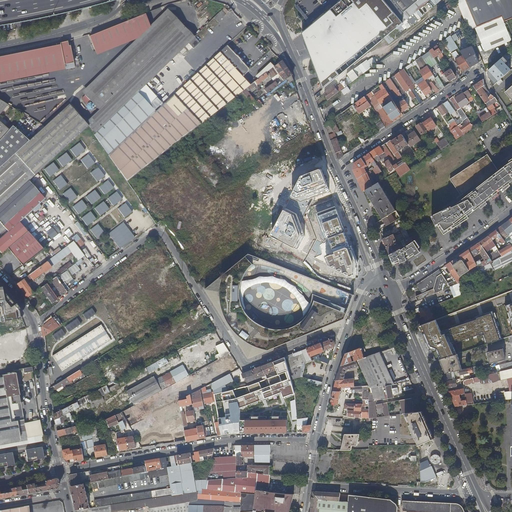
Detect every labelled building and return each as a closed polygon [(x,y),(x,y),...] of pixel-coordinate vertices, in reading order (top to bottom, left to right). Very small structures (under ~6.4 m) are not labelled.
[(311,22),(300,31),(313,65),(322,88),(402,23),(383,0),(337,0),(327,9),(311,22)] [(393,0),(404,12),(418,0),(393,0)] [(435,5),(431,0),(430,0),(412,16),(416,21),(435,5)] [(511,0),(466,0),(476,25),(502,15),(505,21),(511,17),(511,0)] [(84,95),(170,11),(168,9),(83,93),(84,95)] [(222,10),(214,18),(217,22),(225,14),(222,10)] [(96,107),(182,24),(170,11),(84,95),(86,97),(82,100),(88,106),(91,102),(96,107)] [(145,14),(111,27),(89,36),(94,48),(95,50),(136,33),(148,22),(145,14)] [(502,16),(475,28),(485,51),(511,40),(502,16)] [(446,20),(410,45),(418,55),(454,30),(446,20)] [(101,113),(187,29),(182,24),(96,107),(101,113)] [(464,28),(455,34),(457,38),(464,33),(466,36),(468,35),(466,31),(464,28)] [(150,79),(194,37),(187,29),(101,113),(109,120),(137,93),(150,79)] [(383,39),(388,44),(394,40),(389,34),(383,39)] [(68,42),(59,43),(60,45),(63,60),(65,60),(66,65),(74,63),(70,46),(68,46),(68,42)] [(449,48),(448,46),(445,42),(438,47),(442,52),(442,53),(445,51),(447,50),(449,48)] [(28,51),(0,56),(0,77),(12,75),(24,73),(38,70),(53,67),(66,65),(65,60),(63,60),(60,45),(41,49),(28,51)] [(438,47),(437,45),(429,51),(434,58),(439,54),(442,52),(438,47)] [(119,145),(109,155),(127,181),(191,130),(192,131),(238,94),(251,85),(243,76),(247,72),(247,71),(248,70),(248,69),(247,68),(234,54),(238,52),(235,49),(232,52),(226,46),(198,72),(155,112),(151,115),(141,125),(130,135),(119,145)] [(434,58),(429,51),(421,56),(426,64),(429,61),(434,58)] [(462,60),(461,57),(459,58),(455,52),(452,54),(463,72),(468,69),(467,67),(465,68),(461,61),(462,60)] [(369,63),(374,59),(371,55),(366,59),(369,63)] [(426,64),(421,56),(413,62),(415,65),(417,63),(422,70),(427,79),(430,77),(432,81),(436,79),(432,74),(426,64)] [(367,71),(372,67),(369,63),(366,59),(361,63),(361,64),(367,71)] [(372,67),(378,63),(375,59),(374,59),(369,63),(372,67)] [(500,65),(508,73),(511,69),(511,67),(505,60),(500,65)] [(278,78),(282,82),(286,79),(291,75),(281,61),(272,68),(269,71),(270,72),(268,75),(273,81),(278,78)] [(429,61),(426,64),(432,74),(435,72),(430,63),(431,63),(429,61)] [(456,76),(458,75),(460,74),(459,72),(458,70),(456,67),(458,66),(456,63),(455,63),(454,64),(451,67),(456,76)] [(359,77),(367,71),(361,64),(353,69),(359,77)] [(500,80),(501,79),(508,73),(500,65),(493,71),(495,74),(494,75),(495,76),(496,75),(500,80)] [(258,79),(267,72),(269,71),(272,68),(270,66),(256,77),(258,79)] [(353,82),(359,77),(353,69),(347,74),(353,82)] [(411,81),(403,69),(399,72),(410,89),(413,92),(416,97),(421,104),(423,102),(414,89),(415,88),(413,85),(414,84),(412,81),(411,81)] [(449,81),(456,77),(456,76),(452,69),(444,74),(449,81)] [(251,85),(238,94),(247,105),(254,100),(247,92),(249,90),(249,91),(268,77),(266,75),(268,73),(267,72),(258,79),(251,85)] [(410,89),(399,72),(390,78),(403,97),(404,98),(406,97),(394,79),(396,78),(406,92),(409,90),(410,89)] [(348,85),(353,82),(347,74),(341,79),(343,81),(347,77),(348,79),(345,81),(348,85)] [(403,97),(390,78),(386,81),(397,97),(399,95),(402,99),(403,97)] [(486,103),(495,97),(491,94),(489,97),(488,98),(482,90),(483,90),(483,89),(482,87),(485,85),(484,79),(474,86),(485,103),(486,103)] [(57,96),(64,95),(63,89),(57,88),(55,80),(35,84),(35,89),(33,90),(34,95),(37,94),(36,98),(40,97),(45,98),(46,95),(54,96),(56,96),(57,96)] [(264,90),(266,93),(280,83),(278,80),(264,90)] [(432,91),(425,80),(418,85),(425,96),(432,91)] [(338,86),(341,90),(347,86),(348,85),(345,81),(339,86),(338,86)] [(436,93),(442,89),(440,85),(438,82),(436,84),(436,85),(435,86),(434,85),(431,81),(430,83),(436,93)] [(393,98),(383,83),(382,84),(392,99),(393,98)] [(383,108),(385,111),(391,120),(392,120),(393,119),(395,121),(398,119),(396,117),(402,113),(401,113),(396,105),(392,99),(382,84),(379,86),(382,90),(375,96),(381,104),(388,99),(391,103),(392,105),(391,106),(391,105),(389,106),(390,108),(389,109),(387,106),(383,108)] [(325,93),(328,100),(341,90),(338,86),(336,88),(334,86),(325,93)] [(463,93),(469,102),(474,99),(467,90),(463,93)] [(372,91),(365,97),(368,101),(373,97),(375,100),(373,101),(382,114),(385,111),(383,108),(381,104),(375,96),(372,91)] [(95,133),(93,135),(109,155),(119,145),(130,135),(141,125),(151,115),(155,112),(137,93),(109,120),(95,133)] [(461,108),(469,102),(463,93),(455,99),(458,104),(461,108)] [(365,97),(353,105),(357,111),(359,114),(371,106),(365,97)] [(455,99),(453,97),(450,99),(462,117),(466,115),(465,114),(464,112),(463,110),(461,108),(458,104),(455,99)] [(497,101),(495,97),(486,103),(488,107),(489,106),(491,105),(493,107),(494,106),(493,104),(497,101)] [(410,107),(405,100),(398,104),(396,105),(401,113),(410,107)] [(450,102),(444,106),(448,110),(449,112),(454,108),(450,102)] [(444,106),(443,103),(437,108),(443,116),(446,114),(445,112),(448,110),(444,106)] [(38,172),(88,126),(69,105),(68,105),(37,133),(29,140),(18,150),(13,155),(0,166),(0,206),(26,182),(29,180),(38,172)] [(492,116),(503,109),(501,107),(496,111),(494,109),(490,112),(492,116)] [(483,122),(492,116),(490,112),(487,108),(485,109),(488,113),(480,118),(483,122)] [(359,114),(357,111),(351,115),(368,139),(374,135),(359,114)] [(95,133),(109,120),(101,113),(88,126),(95,133)] [(342,113),(334,119),(338,128),(347,122),(342,113)] [(430,130),(437,126),(431,116),(427,119),(428,120),(425,122),(430,130)] [(330,121),(325,125),(329,135),(335,133),(335,135),(340,133),(338,128),(334,119),(330,121)] [(470,121),(468,119),(460,124),(463,127),(469,122),(470,121)] [(29,140),(37,133),(17,121),(9,130),(0,139),(0,166),(13,155),(18,150),(29,140)] [(0,139),(9,130),(0,121),(0,139)] [(385,126),(384,124),(381,121),(376,124),(380,130),(385,126)] [(449,128),(450,129),(457,125),(455,121),(449,125),(451,127),(449,128)] [(421,134),(428,130),(423,123),(423,122),(416,126),(421,134)] [(471,130),(475,128),(472,125),(471,125),(469,122),(463,127),(460,124),(458,126),(464,135),(471,130)] [(457,139),(464,135),(458,126),(457,125),(450,129),(455,137),(457,139)] [(409,145),(410,147),(421,140),(415,131),(411,134),(412,135),(405,139),(409,145)] [(335,133),(329,135),(336,153),(338,157),(341,158),(344,156),(337,138),(343,136),(342,132),(340,133),(335,135),(335,133)] [(392,141),(399,151),(409,145),(405,139),(402,135),(392,141)] [(345,147),(349,152),(362,143),(359,138),(347,145),(347,146),(345,147)] [(441,150),(450,144),(446,139),(440,142),(439,141),(436,143),(437,143),(441,150)] [(399,158),(401,156),(399,151),(392,141),(391,141),(388,143),(399,158)] [(85,150),(80,142),(71,149),(76,157),(85,150)] [(395,169),(400,177),(411,170),(405,160),(402,162),(398,165),(385,145),(381,148),(385,154),(389,160),(395,169)] [(380,146),(370,153),(373,159),(376,157),(377,156),(378,157),(381,155),(382,157),(384,156),(385,154),(381,148),(380,146)] [(417,157),(421,163),(432,156),(428,150),(425,152),(417,157)] [(58,159),(63,166),(72,160),(67,153),(58,159)] [(353,169),(358,179),(367,173),(365,170),(367,168),(366,167),(372,163),(374,166),(375,167),(378,166),(373,159),(370,153),(355,163),(353,169)] [(87,168),(95,163),(88,154),(81,160),(87,168)] [(508,182),(499,171),(488,155),(450,180),(453,184),(446,189),(459,205),(465,200),(469,206),(475,201),(478,206),(481,209),(487,204),(485,201),(490,197),(493,200),(499,195),(496,191),(501,187),(504,190),(510,186),(508,182)] [(389,172),(395,169),(389,160),(387,161),(384,164),(389,172)] [(45,169),(50,176),(59,170),(54,162),(45,169)] [(508,166),(507,164),(501,169),(499,171),(508,182),(510,180),(511,178),(511,176),(506,168),(508,166)] [(379,174),(382,172),(378,166),(375,167),(373,169),(377,175),(376,176),(377,177),(380,176),(379,174)] [(97,181),(105,176),(98,167),(90,172),(97,181)] [(320,170),(318,170),(300,176),(270,234),(271,236),(296,249),(298,248),(304,237),(305,234),(300,223),(314,197),(328,192),(329,190),(322,171),(320,170)] [(358,179),(363,192),(365,191),(376,184),(375,182),(374,183),(373,182),(371,183),(368,176),(369,175),(370,176),(372,174),(370,171),(367,173),(358,179)] [(54,181),(60,190),(68,184),(61,175),(54,181)] [(26,182),(0,206),(0,222),(0,223),(0,222),(0,227),(7,221),(20,209),(30,201),(39,192),(29,180),(26,182)] [(104,194),(113,187),(107,180),(99,187),(104,194)] [(365,191),(383,219),(391,214),(396,211),(379,182),(376,184),(365,191)] [(64,194),(70,203),(78,197),(71,188),(64,194)] [(86,197),(92,204),(100,197),(95,190),(86,197)] [(122,199),(116,191),(107,198),(113,205),(122,199)] [(0,227),(0,239),(6,234),(19,222),(31,211),(45,199),(39,192),(30,201),(20,209),(7,221),(0,227)] [(73,207),(79,214),(88,207),(82,200),(73,207)] [(460,224),(465,221),(469,218),(467,215),(478,206),(475,201),(469,206),(465,200),(459,205),(453,209),(451,207),(432,217),(436,226),(440,224),(441,225),(446,233),(460,224)] [(109,208),(104,201),(95,208),(101,215),(109,208)] [(49,202),(41,207),(44,213),(52,207),(49,202)] [(117,208),(124,217),(131,211),(125,203),(117,208)] [(336,205),(316,213),(332,253),(323,256),(327,266),(353,279),(356,277),(357,259),(336,205)] [(19,222),(24,226),(35,216),(31,211),(19,222)] [(97,218),(91,211),(82,218),(88,225),(97,218)] [(387,222),(389,224),(396,221),(391,214),(383,219),(385,223),(387,222)] [(394,235),(394,236),(397,235),(398,236),(401,234),(405,241),(411,238),(400,218),(396,221),(389,224),(387,225),(379,229),(381,234),(386,232),(388,238),(394,235)] [(511,222),(510,220),(502,226),(509,235),(511,232),(511,222)] [(13,241),(0,252),(1,253),(7,248),(27,232),(26,230),(19,222),(6,234),(13,241)] [(19,222),(26,230),(27,232),(28,231),(24,226),(19,222)] [(75,224),(85,236),(88,234),(78,222),(75,224)] [(121,249),(136,237),(125,222),(110,233),(121,249)] [(98,238),(105,233),(98,224),(91,229),(98,238)] [(51,238),(61,232),(57,225),(47,232),(51,238)] [(509,235),(502,226),(493,233),(489,236),(492,241),(497,237),(497,238),(498,237),(503,244),(506,241),(504,239),(509,235)] [(7,248),(15,257),(36,240),(28,231),(27,232),(7,248)] [(6,234),(0,239),(0,251),(0,252),(13,241),(6,234)] [(77,234),(72,238),(81,247),(85,243),(77,234)] [(383,240),(390,254),(400,249),(394,236),(394,235),(388,238),(383,240)] [(488,255),(492,262),(502,256),(499,251),(492,241),(489,236),(480,242),(486,252),(492,248),(494,251),(492,252),(488,255)] [(52,248),(48,251),(52,256),(62,249),(54,238),(48,243),(52,248)] [(411,238),(405,241),(406,243),(403,244),(405,247),(410,244),(414,242),(411,238)] [(36,240),(15,257),(22,265),(44,249),(36,240)] [(79,260),(84,257),(73,242),(26,277),(27,278),(28,277),(29,278),(32,276),(33,278),(34,277),(34,278),(50,266),(51,267),(72,251),(79,260)] [(390,254),(393,262),(392,262),(394,266),(408,260),(407,258),(407,257),(410,256),(411,257),(415,254),(420,251),(419,249),(414,242),(410,244),(402,250),(401,249),(400,249),(390,254)] [(480,242),(469,249),(472,255),(473,256),(474,256),(481,252),(484,258),(486,261),(482,263),(481,260),(477,262),(476,263),(477,265),(479,269),(490,263),(492,262),(488,255),(486,252),(480,242)] [(502,256),(511,251),(511,250),(511,246),(510,243),(507,244),(508,246),(499,251),(502,256)] [(469,249),(460,256),(463,260),(465,259),(466,260),(467,259),(467,258),(468,257),(471,261),(466,264),(470,270),(477,265),(476,263),(473,256),(472,255),(469,249)] [(490,263),(494,270),(511,261),(511,253),(511,251),(502,256),(492,262),(490,263)] [(205,290),(249,360),(344,321),(353,296),(249,255),(205,290)] [(460,256),(451,262),(455,268),(460,276),(461,276),(461,277),(462,276),(470,270),(466,264),(463,260),(460,256)] [(59,274),(67,269),(72,265),(70,262),(57,272),(59,274)] [(481,273),(482,276),(494,270),(490,263),(479,269),(481,273)] [(76,264),(69,269),(73,275),(81,270),(76,264)] [(459,283),(464,281),(460,276),(455,268),(450,270),(459,283)] [(414,297),(416,301),(449,287),(447,284),(446,282),(445,280),(438,269),(415,284),(421,294),(414,297)] [(70,291),(67,283),(73,280),(69,271),(53,279),(60,295),(70,291)] [(25,277),(17,284),(27,298),(34,293),(28,285),(30,284),(26,279),(25,277)] [(46,284),(40,288),(51,303),(54,306),(58,303),(56,300),(60,297),(59,296),(57,298),(46,284)] [(454,285),(448,287),(452,298),(458,296),(454,285)] [(0,321),(22,318),(13,304),(0,288),(0,321)] [(193,310),(196,313),(203,308),(201,305),(193,310)] [(429,308),(420,311),(422,316),(425,315),(427,320),(433,317),(430,310),(429,308)] [(93,309),(84,315),(88,320),(96,315),(93,309)] [(493,312),(441,330),(442,335),(445,333),(450,344),(481,334),(485,345),(502,339),(493,312)] [(43,338),(61,325),(60,324),(58,325),(51,317),(44,322),(41,328),(43,338)] [(78,319),(67,327),(70,333),(82,325),(78,319)] [(436,319),(420,325),(430,347),(437,350),(441,359),(454,355),(450,344),(445,333),(442,335),(441,330),(436,319)] [(100,324),(52,355),(62,370),(110,339),(100,324)] [(62,329),(53,335),(57,341),(66,335),(62,329)] [(332,339),(301,351),(306,362),(312,361),(310,357),(335,347),(336,345),(336,343),(335,342),(332,339)] [(214,345),(219,356),(227,351),(223,341),(214,345)] [(346,354),(342,366),(353,361),(351,356),(353,355),(355,361),(357,360),(358,360),(366,357),(364,351),(363,347),(346,354)] [(503,349),(488,352),(490,363),(506,360),(503,349)] [(301,351),(285,357),(292,380),(302,377),(306,362),(301,351)] [(368,381),(386,376),(376,353),(370,355),(370,356),(366,357),(358,360),(368,383),(368,381)] [(454,355),(441,359),(447,373),(454,371),(459,370),(462,370),(457,354),(454,355)] [(145,366),(148,372),(168,363),(165,357),(145,366)] [(246,433),(246,420),(241,420),(241,408),(286,392),(287,410),(297,409),(296,395),(292,380),(285,357),(274,362),(277,370),(279,375),(277,376),(268,379),(266,379),(258,383),(256,383),(246,387),(228,391),(222,393),(225,413),(218,414),(222,430),(222,435),(230,433),(246,433)] [(342,366),(336,380),(344,380),(345,376),(347,370),(358,367),(358,368),(359,367),(357,360),(355,361),(353,361),(342,366)] [(98,371),(93,362),(66,379),(55,385),(57,389),(63,385),(65,388),(74,383),(73,381),(71,382),(70,381),(81,375),(82,376),(83,378),(86,376),(84,373),(93,368),(94,370),(92,371),(94,374),(98,371)] [(274,362),(262,367),(266,375),(268,374),(269,375),(272,374),(271,373),(275,371),(277,370),(274,362)] [(262,367),(252,371),(256,380),(266,376),(266,375),(262,367)] [(472,367),(462,370),(459,370),(460,375),(465,375),(465,376),(470,375),(470,374),(473,373),(472,367)] [(511,368),(508,370),(507,370),(501,372),(499,372),(500,376),(501,380),(511,377),(511,368)] [(252,371),(243,374),(243,375),(244,379),(246,378),(248,383),(251,381),(251,383),(254,382),(253,381),(255,380),(256,380),(252,371)] [(447,373),(446,373),(447,380),(449,379),(449,381),(456,379),(454,371),(447,373)] [(499,372),(491,374),(479,377),(480,381),(481,383),(494,380),(500,376),(499,372)] [(0,449),(28,444),(28,439),(25,422),(18,386),(24,385),(22,374),(17,375),(16,373),(0,375),(0,449)] [(212,383),(213,386),(214,392),(214,394),(222,393),(228,391),(226,385),(233,381),(230,374),(212,383)] [(162,390),(157,380),(155,376),(127,391),(135,405),(162,390)] [(386,386),(388,386),(390,385),(386,376),(368,381),(368,383),(370,388),(371,388),(383,386),(386,386)] [(162,377),(157,380),(162,390),(167,387),(162,377)] [(307,378),(306,384),(319,387),(321,381),(307,378)] [(334,392),(341,392),(342,390),(342,389),(342,388),(344,388),(352,387),(355,387),(355,380),(354,379),(349,379),(344,380),(336,380),(334,392)] [(456,380),(447,381),(449,388),(457,387),(456,380)] [(386,386),(388,399),(394,398),(393,395),(392,389),(398,388),(397,384),(390,385),(388,386),(386,386)] [(364,399),(369,399),(369,394),(369,390),(368,386),(355,387),(352,387),(352,393),(363,392),(364,396),(364,399)] [(216,402),(214,394),(214,392),(206,393),(206,392),(207,392),(206,387),(202,389),(203,393),(205,404),(216,402)] [(372,393),(374,399),(385,398),(383,387),(372,389),(372,393)] [(465,389),(449,392),(456,407),(467,405),(467,404),(474,403),(473,394),(466,395),(466,400),(462,401),(462,398),(461,399),(460,395),(466,394),(465,389)] [(511,399),(511,394),(511,391),(501,393),(503,401),(511,399)] [(188,399),(179,401),(180,406),(182,406),(193,404),(192,399),(191,396),(191,394),(187,396),(188,399)] [(192,399),(193,404),(194,408),(204,406),(202,397),(199,398),(199,395),(194,396),(195,398),(193,399),(192,399)] [(102,397),(89,404),(91,408),(104,402),(102,397)] [(401,400),(403,414),(405,414),(414,413),(411,399),(401,400)] [(362,411),(349,410),(349,414),(348,416),(367,418),(367,421),(369,421),(369,418),(369,406),(364,406),(364,404),(362,404),(362,411)] [(72,405),(54,414),(55,420),(66,415),(70,413),(76,409),(76,408),(74,409),(72,405)] [(196,421),(194,410),(186,412),(188,422),(196,421)] [(414,413),(405,414),(406,416),(407,415),(411,424),(409,425),(415,439),(416,438),(419,445),(433,439),(431,435),(432,434),(430,429),(429,430),(425,422),(427,421),(424,416),(423,416),(421,412),(414,413)] [(127,428),(120,413),(116,415),(120,423),(122,429),(123,430),(127,428)] [(66,415),(55,420),(57,425),(69,421),(66,415)] [(120,423),(116,415),(107,419),(110,427),(120,423)] [(40,419),(25,422),(28,439),(44,437),(43,434),(40,419)] [(69,421),(57,425),(58,430),(67,428),(66,424),(71,423),(72,427),(76,426),(74,419),(69,421)] [(287,432),(287,420),(246,420),(246,433),(287,432)] [(97,424),(91,427),(93,436),(97,457),(108,455),(106,444),(105,441),(100,442),(97,424)] [(312,424),(303,425),(303,432),(308,432),(311,429),(312,424)] [(67,428),(58,430),(59,436),(78,431),(76,426),(72,427),(67,428)] [(198,428),(185,431),(187,440),(187,441),(200,439),(198,428)] [(342,446),(341,450),(348,450),(351,450),(352,447),(352,445),(357,445),(359,434),(358,434),(357,434),(351,434),(345,434),(342,446)] [(134,436),(126,437),(129,449),(137,447),(134,436)] [(129,449),(126,437),(117,439),(119,450),(129,449)] [(271,463),(271,448),(271,445),(254,446),(254,457),(255,462),(271,463)] [(254,446),(242,446),(242,456),(242,457),(244,457),(245,457),(249,457),(254,457),(254,446)] [(37,459),(47,457),(46,452),(43,453),(42,449),(35,450),(35,448),(32,449),(33,451),(25,452),(27,457),(25,457),(26,462),(34,460),(37,459)] [(70,448),(63,450),(65,458),(68,460),(75,459),(75,461),(84,460),(82,449),(70,451),(70,448)] [(200,452),(201,461),(203,461),(203,458),(202,458),(202,457),(208,455),(208,460),(212,459),(213,459),(215,449),(200,452)] [(177,466),(193,463),(191,453),(175,456),(177,466)] [(8,466),(16,464),(15,459),(13,459),(12,454),(5,456),(5,454),(2,455),(3,456),(0,457),(0,467),(5,466),(4,466),(8,465),(8,466)] [(439,455),(431,454),(430,461),(438,463),(439,455)] [(212,459),(210,468),(215,468),(216,463),(230,462),(229,457),(213,459),(212,459)] [(147,471),(162,468),(161,459),(146,461),(147,471)] [(428,461),(420,464),(421,482),(426,482),(437,478),(432,467),(430,467),(428,461)] [(182,483),(183,494),(197,492),(193,463),(177,466),(172,467),(168,467),(171,484),(182,483)] [(220,471),(223,471),(231,471),(230,464),(230,463),(219,464),(220,471)] [(264,474),(271,475),(271,466),(248,465),(248,472),(237,472),(237,478),(248,477),(248,472),(257,474),(257,471),(265,471),(264,474)] [(108,468),(110,479),(122,476),(120,466),(108,468)] [(135,474),(146,472),(145,466),(134,468),(135,474)] [(92,482),(91,482),(93,489),(169,474),(168,467),(167,467),(162,468),(147,471),(146,472),(135,474),(124,476),(122,476),(110,479),(92,482)] [(91,471),(90,471),(92,482),(110,479),(108,468),(105,468),(106,472),(92,475),(91,471)] [(122,470),(124,476),(135,474),(134,468),(122,470)] [(332,481),(344,482),(345,468),(340,468),(339,475),(332,475),(332,481)] [(223,471),(224,479),(231,479),(231,471),(223,471)] [(208,480),(207,489),(218,490),(256,494),(256,490),(257,482),(270,483),(271,475),(264,474),(258,473),(258,474),(257,474),(248,472),(248,477),(237,478),(231,479),(224,479),(208,480)] [(71,474),(73,486),(82,484),(81,477),(80,473),(71,474)] [(57,478),(53,479),(33,483),(33,484),(26,485),(26,488),(27,494),(56,489),(58,486),(57,478)] [(171,484),(173,495),(183,494),(182,483),(171,484)] [(77,510),(78,510),(90,508),(84,484),(82,484),(73,486),(71,486),(77,510)] [(14,488),(16,496),(27,494),(26,488),(26,485),(20,486),(14,488)] [(0,498),(16,496),(14,488),(14,487),(10,488),(11,492),(0,493),(0,498)] [(94,499),(95,507),(172,496),(171,488),(94,499)] [(201,491),(197,499),(217,500),(218,490),(207,489),(202,489),(201,491)] [(218,490),(217,500),(225,501),(241,502),(241,511),(256,511),(258,511),(289,511),(294,494),(280,494),(256,490),(256,494),(218,490)] [(312,508),(310,511),(338,511),(340,501),(341,494),(341,493),(316,491),(313,491),(311,508),(312,508)] [(90,508),(78,510),(78,511),(111,511),(142,507),(149,506),(149,511),(189,511),(190,505),(225,507),(225,501),(217,500),(197,499),(199,492),(197,492),(183,494),(173,495),(172,496),(95,507),(90,508)] [(359,511),(360,495),(349,494),(349,502),(348,511),(359,511)] [(340,501),(338,511),(399,511),(399,509),(397,503),(389,497),(360,495),(359,511),(348,511),(349,502),(340,501)] [(464,511),(463,507),(462,506),(461,505),(459,504),(458,503),(456,503),(403,500),(403,501),(403,504),(403,511),(407,511),(464,511)] [(241,502),(225,501),(225,507),(224,511),(256,511),(241,511),(241,502)]
